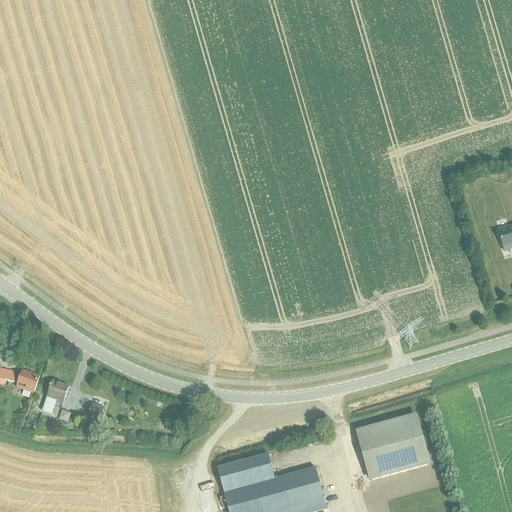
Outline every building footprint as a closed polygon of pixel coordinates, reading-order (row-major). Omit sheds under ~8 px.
[(511,227),(498,232),(503,249),(511,246),(511,227)] [(13,383),(15,374),(0,370),(0,386),(3,387),(4,381),(13,383)] [(22,372),(18,382),(16,388),(33,394),(38,378),(22,372)] [(63,404),(68,389),(52,383),(43,412),(52,415),(56,402),(63,404)] [(102,422),(105,410),(93,406),(89,417),(102,422)] [(63,409),(60,418),(69,422),(73,413),(63,409)] [(414,416),(358,432),(371,481),(428,465),(414,416)] [(228,511),(317,511),(327,509),(315,468),(275,480),(268,456),(218,470),(224,494),(228,511)] [(328,494),(332,508),(338,507),(334,492),(328,494)]
